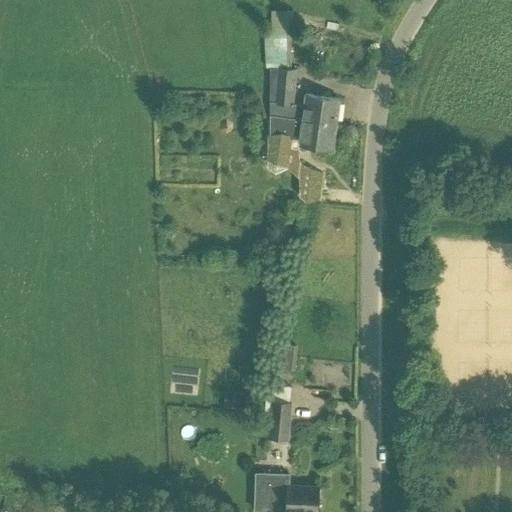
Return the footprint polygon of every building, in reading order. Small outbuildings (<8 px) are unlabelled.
[(273,33),(265,33),(267,67),(271,67),(270,115),(336,125),(340,99),(305,94),(304,105),(294,105),(297,69),(288,69),(287,32),(293,32),(293,9),(273,10),(273,33)] [(270,115),(269,129),(272,129),(273,129),(271,154),(285,156),(285,161),(290,162),(293,161),(295,157),(295,153),(294,150),(292,148),(291,146),(292,138),(300,139),(299,144),(300,144),(333,149),(336,125),(270,115)] [(306,170),(302,193),(307,197),(320,198),(324,174),(313,169),(306,170)] [(277,343),(275,355),(277,355),(294,357),(296,345),(279,343),(277,343)] [(269,436),(287,437),(291,403),(272,401),(269,436)] [(256,510),(286,511),(316,511),(318,487),(290,486),(291,474),(257,472),(256,510)]
